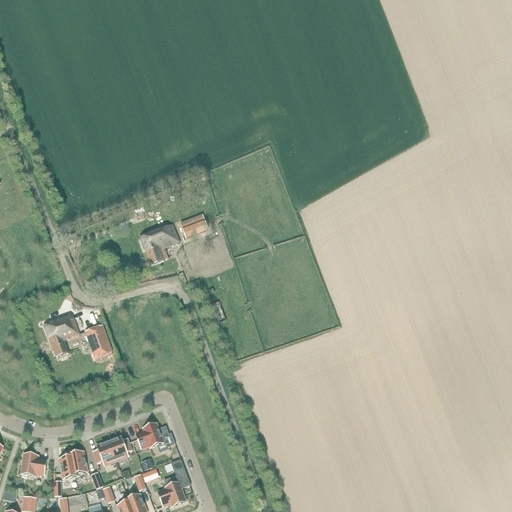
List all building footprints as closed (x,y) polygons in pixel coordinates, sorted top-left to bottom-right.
[(202,216),(180,225),(186,240),(208,231),(202,216)] [(172,227),(140,239),(151,267),(168,261),(164,249),(179,244),(172,227)] [(63,341),(78,336),(71,317),(56,323),(56,322),(44,327),(55,359),(68,354),(63,341)] [(85,333),(94,360),(112,354),(103,327),(85,333)] [(144,433),(135,437),(141,451),(150,448),(150,450),(157,447),(164,445),(166,449),(169,448),(174,446),(171,436),(168,437),(165,429),(159,431),(156,425),(143,430),(144,433)] [(127,455),(132,452),(128,441),(122,443),(120,439),(109,443),(116,463),(128,459),(127,455)] [(105,468),(116,463),(109,443),(97,447),(99,451),(93,454),(98,465),(103,463),(105,468)] [(75,476),(88,474),(84,453),(71,456),(75,476)] [(38,461),(39,457),(24,455),(21,476),(35,478),(36,476),(45,478),(47,462),(38,461)] [(68,459),(59,460),(63,481),(76,479),(75,476),(71,456),(68,456),(68,459)] [(166,491),(157,494),(163,509),(171,505),(173,509),(186,503),(181,491),(191,487),(181,461),(171,464),(179,484),(165,489),(166,491)] [(122,475),(124,482),(131,479),(128,473),(122,475)] [(97,491),(103,489),(97,475),(92,477),(97,491)] [(152,482),(149,475),(143,478),(145,484),(152,482)] [(141,493),(146,491),(140,477),(135,479),(141,493)] [(109,505),(114,503),(109,489),(104,491),(109,505)] [(146,511),(140,496),(128,500),(132,511),(146,511)] [(28,511),(30,499),(24,498),(22,511),(28,511)] [(34,511),(36,500),(30,499),(28,511),(34,511)] [(118,511),(132,511),(128,500),(125,502),(126,504),(117,507),(118,511)]
